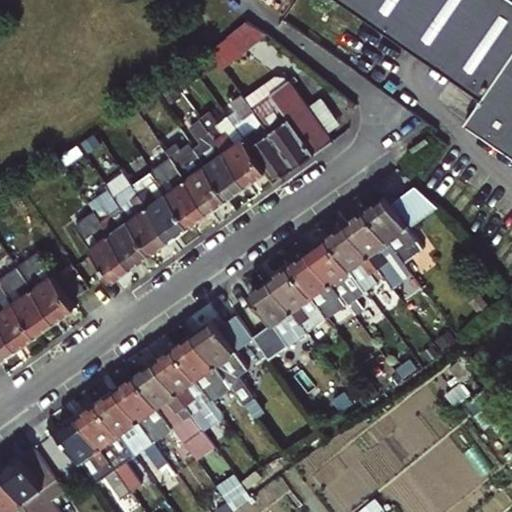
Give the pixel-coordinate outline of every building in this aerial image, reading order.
[(511,0),(341,0),(483,98),(467,121),(511,152),(511,0)] [(211,49),(225,66),(243,53),(230,35),(211,49)] [(174,75),(185,90),(203,77),(192,62),(174,75)] [(273,93),(256,70),(237,84),(244,93),(297,166),(334,140),(290,81),(273,93)] [(278,180),(297,166),(244,93),(233,101),(239,109),(231,115),(237,123),(269,167),(278,180)] [(116,117),(129,134),(148,120),(136,102),(116,117)] [(205,118),(251,181),(269,167),(237,123),(231,127),(226,119),(220,123),(208,106),(200,112),(205,118)] [(232,194),(251,181),(205,118),(186,131),(194,142),(232,194)] [(212,208),(232,194),(194,142),(186,148),(182,142),(171,151),(174,155),(212,208)] [(155,169),(193,222),(212,208),(174,155),(155,169)] [(136,183),(173,235),(193,222),(155,169),(144,177),(133,162),(125,168),(136,183)] [(117,196),(154,249),(173,235),(136,183),(117,196)] [(368,209),(406,261),(426,246),(412,226),(442,204),(421,185),(395,203),(389,194),(368,209)] [(91,202),(135,263),(154,249),(117,196),(111,188),(91,202)] [(115,277),(135,263),(91,202),(83,209),(88,216),(76,225),(84,235),(111,272),(115,277)] [(368,209),(349,222),(395,286),(414,273),(406,261),(368,209)] [(329,236),(368,290),(378,283),(395,306),(404,299),(395,286),(349,222),(329,236)] [(101,279),(111,272),(84,235),(74,243),(101,279)] [(359,297),(368,290),(329,236),(311,249),(356,312),(365,305),(359,297)] [(336,327),(356,312),(311,249),(291,264),(329,317),(336,327)] [(78,303),(73,296),(52,267),(40,250),(19,265),(57,318),(78,303)] [(15,300),(38,332),(57,318),(19,265),(9,251),(3,256),(19,278),(28,290),(15,300)] [(52,267),(73,296),(85,287),(64,258),(52,267)] [(329,317),(291,264),(272,277),(309,329),(320,345),(331,338),(321,324),(329,317)] [(303,335),(309,329),(272,277),(253,291),(258,300),(274,322),(276,324),(285,318),(293,329),(297,326),(303,335)] [(6,288),(15,300),(28,290),(19,278),(6,288)] [(0,279),(0,316),(20,345),(38,332),(15,300),(6,288),(0,280),(0,279)] [(274,322),(258,300),(245,309),(261,331),(274,322)] [(241,394),(251,388),(242,376),(249,371),(236,352),(256,337),(239,313),(222,325),(217,317),(196,332),(234,385),(236,388),(241,394)] [(0,359),(20,345),(0,316),(0,359)] [(442,352),(460,337),(445,316),(427,330),(442,352)] [(177,346),(215,399),(217,402),(236,388),(234,385),(196,332),(177,346)] [(177,346),(157,360),(204,427),(209,433),(229,418),(217,402),(215,399),(177,346)] [(204,427),(157,360),(138,373),(176,427),(191,448),(209,433),(204,427)] [(158,440),(176,427),(138,373),(119,387),(158,440)] [(158,440),(119,387),(99,401),(137,453),(138,454),(146,449),(166,476),(177,468),(158,440)] [(118,467),(137,453),(99,401),(80,415),(118,467)] [(118,467),(80,415),(61,429),(99,482),(107,476),(122,496),(133,487),(118,467)] [(32,511),(64,511),(54,498),(67,489),(36,446),(2,470),(32,511)] [(32,511),(2,470),(0,471),(0,507),(3,511),(32,511)]
